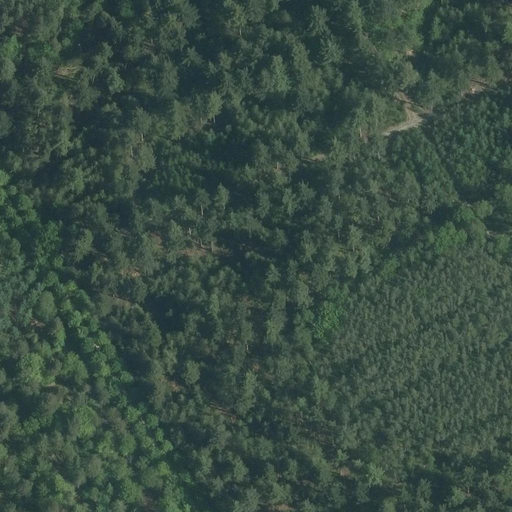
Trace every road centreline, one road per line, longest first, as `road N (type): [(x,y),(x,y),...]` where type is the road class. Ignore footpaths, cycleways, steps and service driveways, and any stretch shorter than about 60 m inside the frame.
road 1 (track): [(0,276),(511,86)]
road 2 (track): [(511,278),(345,0)]
